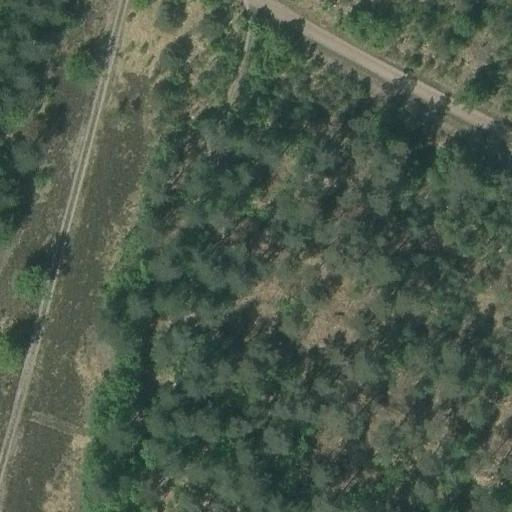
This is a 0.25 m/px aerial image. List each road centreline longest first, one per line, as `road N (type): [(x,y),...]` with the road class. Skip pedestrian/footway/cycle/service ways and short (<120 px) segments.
road 1 (track): [(0,470),(125,0)]
road 2 (track): [(289,0),(511,119)]
